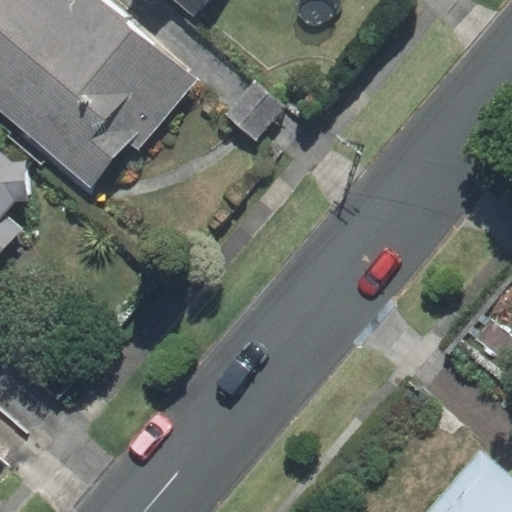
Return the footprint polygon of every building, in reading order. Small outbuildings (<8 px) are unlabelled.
[(142,0),(0,0),(0,88),(112,190),(221,70),(142,0)] [(192,0),(213,18),(228,0),(192,0)] [(284,115),(251,90),(222,128),(256,153),(284,115)] [(0,129),(0,285),(50,228),(31,211),(40,200),(52,200),(51,156),(31,157),(0,129)] [(511,511),(511,490),(471,456),(423,511),(511,511)]
